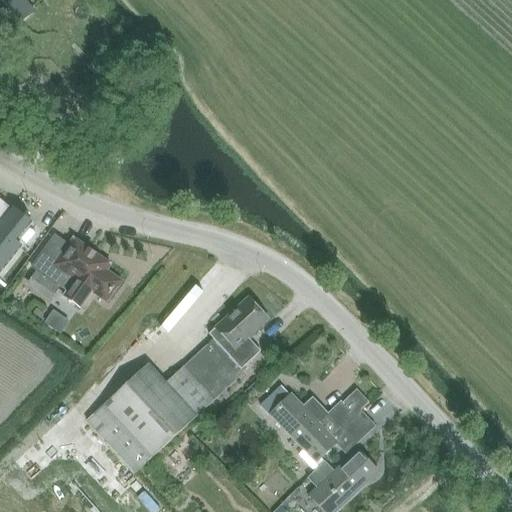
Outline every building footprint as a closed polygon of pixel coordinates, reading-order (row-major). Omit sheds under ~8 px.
[(0,224),(11,210),(0,201),(0,224)] [(11,210),(0,224),(0,274),(21,248),(16,243),(31,224),(12,209),(11,210)] [(67,248),(63,245),(53,238),(31,270),(36,274),(60,290),(66,294),(63,299),(79,310),(91,294),(106,304),(120,284),(120,283),(105,273),(109,267),(72,241),(67,248)] [(248,339),(268,320),(248,299),(215,329),(222,336),(215,343),(212,340),(165,384),(148,364),(85,422),(134,475),(244,373),(241,370),(260,352),(248,339)] [(290,398),(275,412),(290,429),(286,433),(303,452),(298,456),(314,473),(325,462),(322,458),(336,445),(345,456),(358,444),(344,428),(354,419),(341,405),(327,419),(322,414),(310,400),(300,409),(290,398)] [(354,419),(344,428),(358,444),(375,428),(360,412),(354,419)] [(189,447),(201,457),(211,445),(199,435),(189,447)] [(335,475),(325,464),(309,480),(318,491),(311,499),(323,511),(336,511),(364,486),(361,482),(373,471),(358,454),(335,475)]
